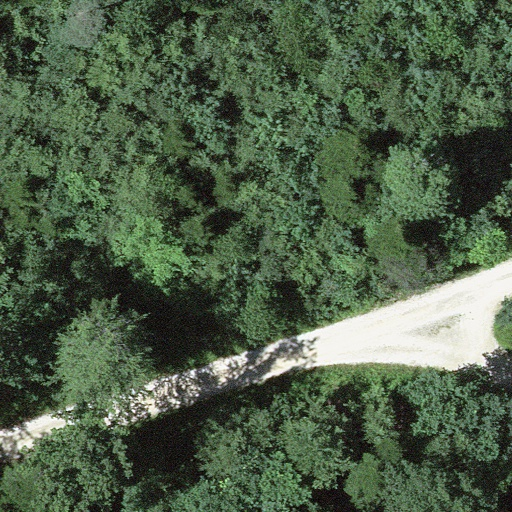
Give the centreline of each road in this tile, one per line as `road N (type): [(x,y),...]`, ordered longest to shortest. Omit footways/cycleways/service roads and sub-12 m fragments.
road 1 (track): [(343,334),(0,437)]
road 2 (track): [(511,271),(343,334)]
road 3 (track): [(343,334),(511,378)]
